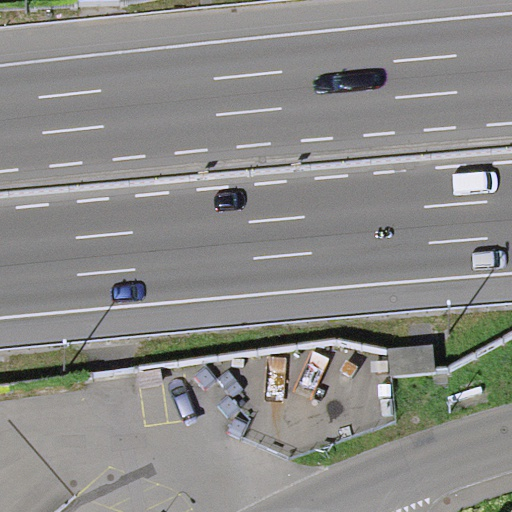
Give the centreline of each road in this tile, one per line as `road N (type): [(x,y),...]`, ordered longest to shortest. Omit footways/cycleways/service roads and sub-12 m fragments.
road 1 (motorway): [(511,69),(0,118)]
road 2 (motorway): [(0,264),(511,218)]
road 3 (residential): [(323,507),(511,438)]
